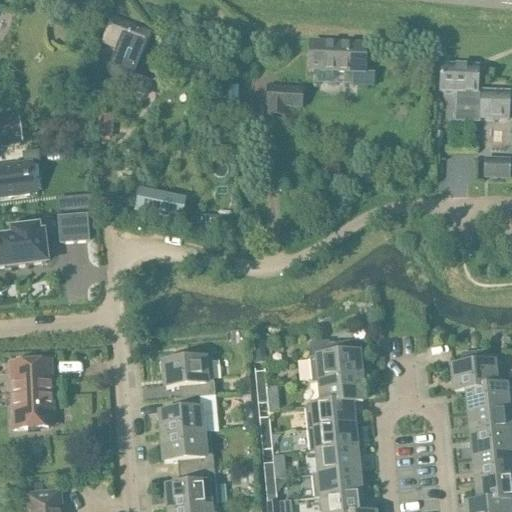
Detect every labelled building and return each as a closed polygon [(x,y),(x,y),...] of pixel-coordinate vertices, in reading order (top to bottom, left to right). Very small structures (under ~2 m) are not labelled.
[(141,59),(143,54),(151,35),(112,20),(103,44),(122,52),(118,61),(111,58),(103,81),(142,97),(151,74),(130,65),(133,56),(141,59)] [(375,76),(365,76),(366,46),(311,44),(310,73),(351,75),(350,89),(374,90),(375,76)] [(442,67),(440,94),(457,94),(457,106),(462,113),(480,113),(480,120),(508,122),(509,95),(477,93),(478,69),(442,67)] [(285,109),(301,110),(302,91),(268,89),(267,107),(269,108),(268,117),(284,118),(285,109)] [(113,112),(99,112),(98,136),(100,136),(99,140),(109,140),(109,136),(112,136),(113,112)] [(0,146),(22,144),(20,127),(19,119),(0,122),(0,146)] [(442,135),(435,134),(433,150),(441,150),(442,135)] [(136,150),(123,149),(122,162),(136,162),(136,150)] [(485,162),(485,180),(509,181),(509,163),(485,162)] [(33,165),(0,168),(0,202),(37,198),(33,165)] [(322,168),(323,183),(342,182),(342,167),(322,168)] [(92,199),(57,201),(58,216),(93,213),(92,199)] [(87,217),(57,220),(59,247),(89,245),(87,217)] [(196,217),(196,227),(233,230),(233,220),(196,217)] [(9,238),(0,239),(0,274),(49,268),(45,233),(41,233),(40,227),(8,231),(9,238)] [(266,365),(264,344),(253,345),(254,367),(266,365)] [(313,360),(309,360),(312,385),(360,380),(357,355),(353,356),(352,344),(312,347),(313,360)] [(463,369),(453,370),(455,396),(467,394),(503,391),(500,365),(483,367),(481,355),(462,357),(463,369)] [(178,364),(163,366),(166,392),(178,390),(179,402),(199,401),(215,399),(212,361),(189,363),(185,361),(181,361),(178,364)] [(47,411),(53,410),(51,364),(11,366),(14,433),(48,430),(47,411)] [(256,391),(266,390),(265,374),(255,375),(256,391)] [(360,380),(312,385),(312,386),(320,385),(322,407),(304,409),(305,411),(351,406),(362,405),(360,380)] [(268,406),(266,390),(256,391),(258,407),(268,406)] [(507,413),(505,391),(467,394),(469,417),(507,413)] [(199,401),(179,402),(171,403),(173,415),(160,416),(162,441),(210,436),(202,436),(199,401)] [(351,406),(305,411),(307,433),(353,429),(351,406)] [(471,439),(509,435),(507,413),(469,417),(471,439)] [(261,437),(271,437),(269,421),(259,422),(261,437)] [(353,429),(307,433),(309,456),(355,451),(353,429)] [(511,434),(509,435),(471,439),(474,461),(511,457),(511,434)] [(210,436),(162,441),(164,466),(177,465),(178,476),(214,473),(210,436)] [(272,452),(271,437),(261,437),(262,453),(272,452)] [(312,478),(357,473),(355,451),(309,456),(317,456),(319,476),(311,477),(312,478)] [(511,479),(511,460),(511,457),(474,461),(476,484),(511,479)] [(263,467),(265,483),(275,482),(273,466),(263,467)] [(214,473),(178,476),(179,489),(167,490),(168,511),(196,511),(217,510),(215,485),(207,486),(206,474),(214,474),(214,473)] [(314,500),(360,495),(357,473),(312,478),(314,500)] [(477,495),(473,496),(474,506),(478,506),(511,502),(511,479),(476,484),(477,495)] [(276,498),(275,482),(265,483),(266,499),(276,498)] [(361,506),(360,495),(314,500),(314,502),(322,501),(323,511),(367,511),(367,505),(361,506)] [(27,511),(60,511),(59,496),(27,499),(27,511)] [(511,502),(478,506),(474,506),(466,507),(466,511),(507,511),(507,505),(511,504),(511,502)]
